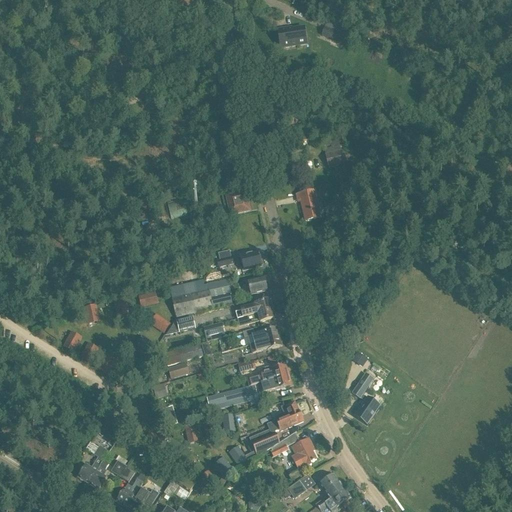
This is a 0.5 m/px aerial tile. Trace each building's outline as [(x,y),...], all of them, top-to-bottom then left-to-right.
[(192,0),(174,0),(174,2),(189,10),(194,1),(192,0)] [(327,23),(322,36),(337,43),(338,42),(340,35),(342,32),(343,29),(339,27),(327,23)] [(307,45),(304,29),(292,31),(291,29),(278,31),(280,49),(307,45)] [(329,168),(344,164),(341,152),(340,147),(324,150),(326,156),(329,168)] [(319,218),(313,192),(296,196),(298,203),(301,202),(306,222),(319,218)] [(232,197),(227,198),(231,216),(236,214),(249,211),(246,199),(245,194),(244,194),(242,194),(240,195),(232,197)] [(183,201),(167,204),(170,220),(187,216),(183,201)] [(231,258),(230,252),(218,254),(220,261),(216,261),(218,268),(234,265),(232,258),(231,258)] [(245,255),(240,256),(243,272),(252,270),(261,268),(261,266),(262,266),(260,261),(259,261),(258,255),(247,257),(247,256),(247,255),(245,255)] [(254,280),(247,281),(250,296),(267,292),(266,290),(267,289),(267,286),(265,286),(264,280),(254,282),(254,280)] [(202,282),(170,289),(176,319),(197,314),(196,312),(212,308),(231,303),(230,295),(231,295),(228,281),(203,287),(203,286),(202,285),(202,282)] [(141,309),(158,305),(156,294),(139,298),(141,309)] [(127,301),(114,303),(117,319),(130,317),(127,301)] [(238,320),(272,311),(270,302),(255,305),(256,307),(241,311),(241,313),(237,314),(238,320)] [(100,323),(96,306),(84,309),(88,326),(100,323)] [(174,331),(168,333),(169,336),(194,330),(195,331),(204,329),(216,326),(212,310),(197,314),(176,319),(177,323),(173,324),(174,331)] [(272,311),(238,320),(240,325),(245,323),(246,325),(260,322),(260,323),(274,320),(272,311)] [(150,325),(164,335),(171,325),(157,315),(150,325)] [(216,326),(204,329),(206,339),(207,343),(225,338),(224,334),(221,324),(216,326)] [(250,346),(258,344),(279,338),(277,329),(263,333),(248,337),(250,346)] [(71,332),(63,347),(74,353),(83,338),(71,332)] [(151,355),(157,346),(142,337),(137,346),(151,355)] [(252,355),(267,351),(282,347),(279,338),(258,344),(250,346),(252,355)] [(88,344),(80,358),(91,365),(99,350),(88,344)] [(199,346),(161,357),(164,368),(202,358),(199,346)] [(358,354),(352,362),(357,365),(362,357),(358,354)] [(97,370),(107,377),(117,362),(107,356),(97,370)] [(240,374),(256,370),(254,362),(238,366),(240,374)] [(171,381),(189,375),(186,364),(168,370),(171,381)] [(258,377),(247,379),(249,388),(260,385),(264,384),(265,384),(289,378),(286,367),(271,371),(270,370),(270,369),(268,369),(263,370),(262,371),(262,372),(263,373),(257,375),(258,377)] [(381,407),(364,396),(374,380),(366,375),(352,395),(360,401),(361,399),(365,402),(354,418),(366,426),(381,407)] [(249,388),(206,399),(210,411),(210,410),(211,413),(250,403),(262,400),(261,396),(280,391),(282,392),(286,391),(288,389),(291,388),(289,378),(265,384),(264,384),(260,385),(249,388)] [(156,400),(167,397),(164,384),(153,388),(156,400)] [(269,435),(253,442),(258,459),(271,451),(279,444),(274,433),(280,431),(281,432),(303,423),(299,412),(298,412),(295,404),(282,410),(284,415),(280,417),(275,419),(276,422),(273,423),(267,426),(271,434),(269,435)] [(164,410),(165,414),(167,420),(169,428),(177,425),(173,412),(172,408),(164,410)] [(239,433),(248,431),(246,422),(254,420),(252,411),(235,416),(239,433)] [(225,434),(236,433),(234,415),(222,417),(225,434)] [(214,421),(203,424),(207,441),(218,439),(214,421)] [(200,443),(196,426),(184,429),(189,446),(200,443)] [(271,451),(272,453),(286,446),(286,447),(297,442),(298,445),(294,436),(295,435),(296,434),(296,433),(279,444),(271,451)] [(149,434),(146,445),(163,449),(166,438),(149,434)] [(298,445),(291,448),(295,457),(291,459),(298,473),(301,472),(301,473),(312,468),(310,464),(312,463),(313,463),(314,462),(316,461),(316,460),(313,453),(315,452),(315,451),(314,451),(313,449),(313,448),(309,440),(298,445)] [(273,457),(271,458),(272,459),(273,458),(286,451),(284,448),(286,447),(286,446),(272,453),(274,457),(273,457)] [(86,466),(78,479),(80,480),(80,481),(83,483),(85,483),(89,485),(97,473),(99,469),(104,462),(109,453),(100,447),(94,456),(98,458),(94,465),(91,469),(86,466)] [(238,447),(229,454),(239,469),(248,462),(247,461),(245,458),(239,449),(238,447)] [(188,450),(176,460),(179,464),(184,470),(186,468),(187,469),(196,462),(193,457),(188,450)] [(254,453),(245,458),(247,461),(248,462),(249,462),(256,458),(254,453)] [(225,480),(234,472),(223,459),(213,467),(225,480)] [(97,473),(89,485),(93,488),(93,489),(96,491),(97,491),(99,492),(103,486),(107,480),(104,477),(107,473),(105,472),(109,465),(104,462),(99,469),(97,473)] [(120,478),(126,468),(118,463),(111,473),(120,478)] [(126,468),(120,478),(128,484),(135,474),(126,468)] [(174,468),(169,475),(175,479),(179,473),(180,472),(174,468)] [(201,478),(200,479),(201,480),(207,488),(210,492),(218,485),(208,472),(201,478)] [(179,473),(173,482),(180,486),(190,494),(196,485),(179,473)] [(117,502),(116,503),(127,510),(141,488),(146,481),(147,479),(143,476),(141,475),(140,477),(134,487),(131,490),(127,488),(125,491),(124,491),(117,502)] [(328,498),(316,506),(318,510),(322,508),(344,492),(333,476),(319,486),(328,498)] [(295,501),(307,492),(299,482),(287,490),(295,501)] [(141,488),(127,510),(129,511),(140,511),(145,505),(151,509),(159,496),(153,492),(151,495),(141,488)] [(322,508),(318,510),(319,511),(334,511),(337,510),(342,506),(348,502),(350,500),(344,492),(322,508)]
